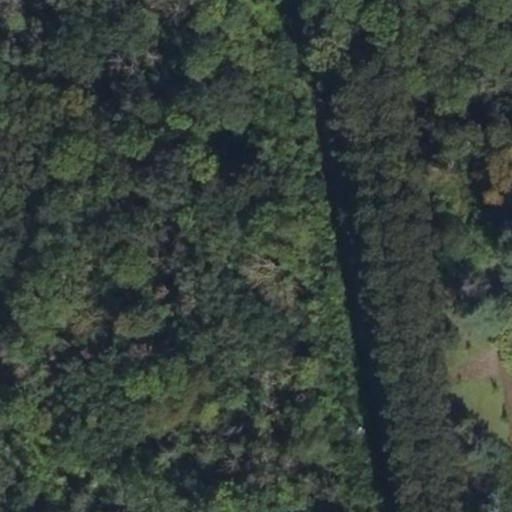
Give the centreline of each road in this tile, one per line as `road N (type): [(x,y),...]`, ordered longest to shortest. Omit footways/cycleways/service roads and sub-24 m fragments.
road 1 (unclassified): [(396,511),(293,0)]
road 2 (track): [(367,350),(23,511)]
